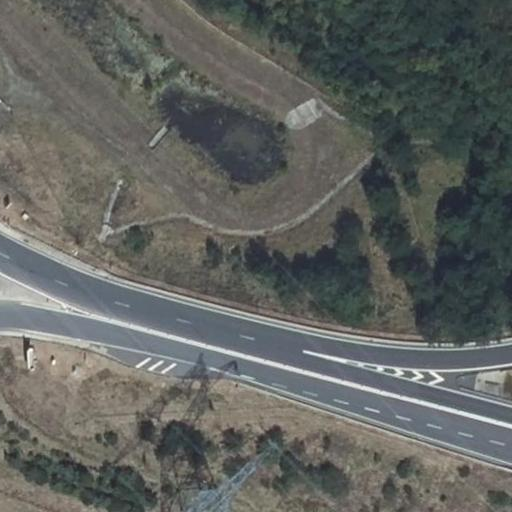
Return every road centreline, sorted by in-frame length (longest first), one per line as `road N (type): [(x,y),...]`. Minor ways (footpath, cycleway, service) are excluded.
road 1 (motorway): [(216,351),(0,256)]
road 2 (motorway): [(299,373),(511,429)]
road 3 (motorway): [(0,321),(216,351)]
road 4 (motorway): [(511,352),(299,373)]
